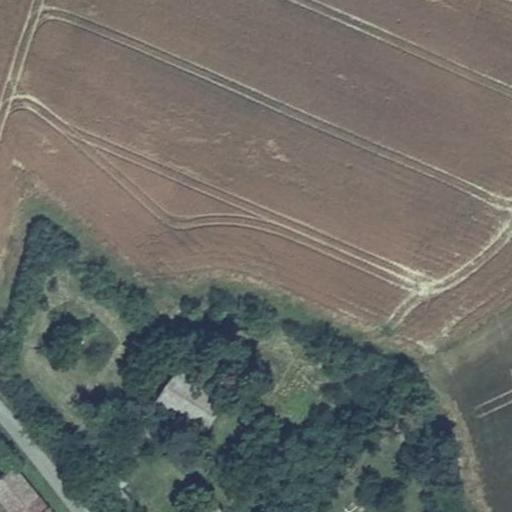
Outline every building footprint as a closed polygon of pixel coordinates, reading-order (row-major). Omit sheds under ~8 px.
[(166,404),(188,419),(210,387),(188,372),(166,404)] [(230,401),(210,387),(188,419),(207,433),(230,401)] [(0,482),(0,496),(14,511),(41,511),(45,509),(13,472),(0,482)] [(123,476),(116,481),(123,492),(130,487),(123,476)] [(123,492),(116,481),(104,490),(118,511),(131,502),(123,492)] [(205,511),(230,511),(237,505),(229,495),(205,511)]
